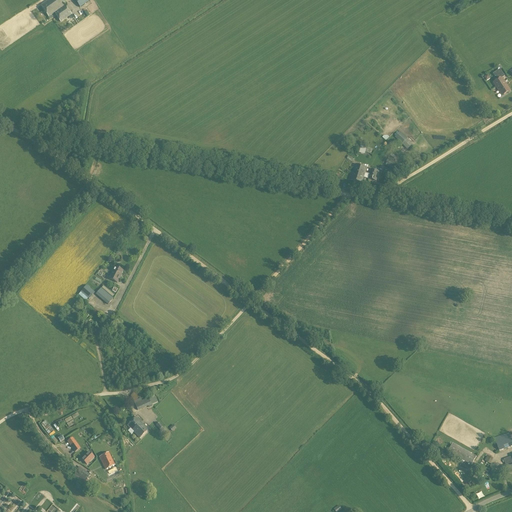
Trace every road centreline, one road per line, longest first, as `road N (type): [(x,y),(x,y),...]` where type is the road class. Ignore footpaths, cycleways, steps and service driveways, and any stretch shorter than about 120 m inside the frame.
road 1 (track): [(0,421),(179,373),(350,194)]
road 2 (track): [(473,508),(368,393),(154,227)]
road 3 (unclassified): [(107,394),(95,336),(154,227),(0,121)]
road 4 (track): [(19,132),(350,194)]
road 5 (unclassified): [(371,199),(511,112)]
road 6 (unclassified): [(371,199),(511,225)]
